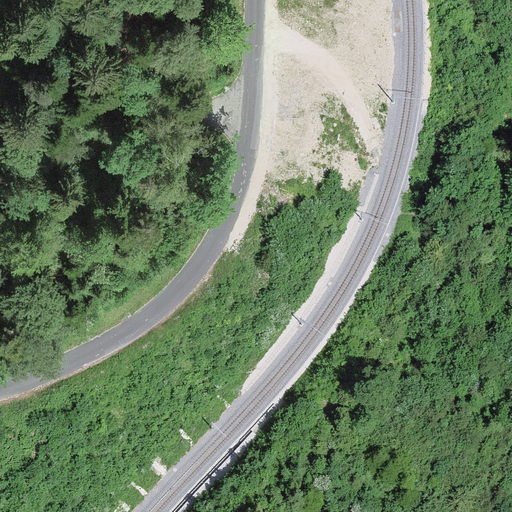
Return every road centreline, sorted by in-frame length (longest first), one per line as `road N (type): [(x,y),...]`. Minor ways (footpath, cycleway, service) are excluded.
road 1 (unclassified): [(253,0),(244,167),(208,250),(142,321),(48,372),(0,388)]
road 2 (track): [(108,0),(146,82),(172,105),(252,114)]
